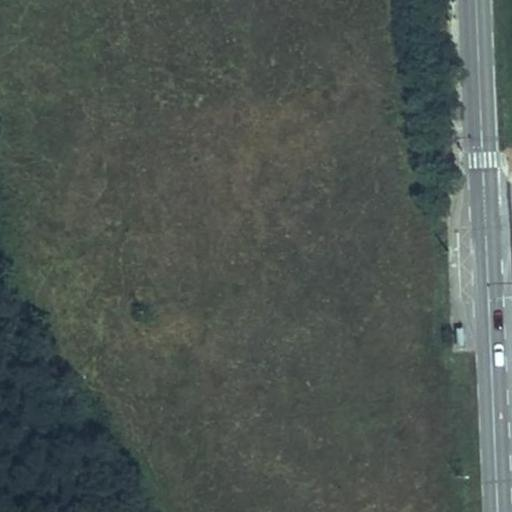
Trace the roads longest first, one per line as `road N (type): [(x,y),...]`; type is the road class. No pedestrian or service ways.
road 1 (secondary): [(484,214),(498,511)]
road 2 (secondary): [(477,0),(484,214)]
